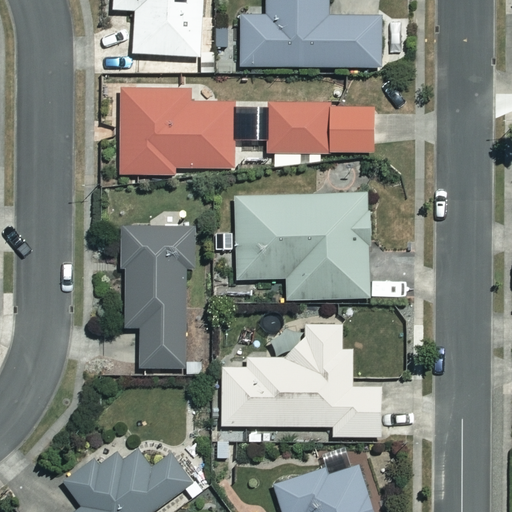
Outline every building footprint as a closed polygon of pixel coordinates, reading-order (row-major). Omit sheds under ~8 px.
[(203,0),(111,0),(112,13),(134,13),(133,53),(201,56),(203,0)] [(326,0),(266,0),(266,15),(240,15),(240,68),(377,68),(377,15),(327,15),(326,0)] [(187,89),(119,89),(120,173),(176,173),(176,167),(232,167),(231,102),(187,103),(187,89)] [(320,164),(320,152),(370,150),(369,106),(327,107),(327,100),(265,101),(266,152),(272,152),(272,165),(301,164),(300,152),(306,152),(306,164),(320,164)] [(371,297),(369,193),(235,196),(236,279),(286,278),(286,299),(371,297)] [(117,270),(121,270),(122,327),(137,327),(138,368),(183,367),(182,267),(191,267),(191,227),(117,228),(117,270)] [(219,366),(219,425),(330,424),(330,436),(378,439),(380,387),(353,387),(352,349),(341,348),(341,324),(305,324),(306,336),(291,345),(283,358),(246,358),(247,366),(219,366)] [(78,467),(61,479),(81,507),(73,511),(149,511),(189,483),(168,453),(149,467),(133,444),(113,459),(100,441),(74,461),(78,467)] [(370,511),(355,462),(272,488),(279,511),(370,511)]
